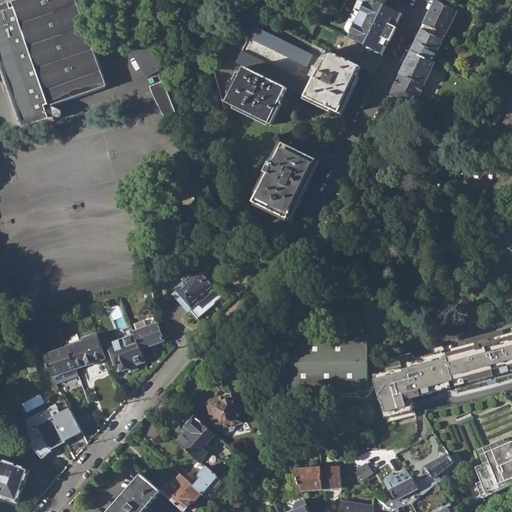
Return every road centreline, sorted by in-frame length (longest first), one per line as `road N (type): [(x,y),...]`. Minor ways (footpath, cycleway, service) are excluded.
road 1 (residential): [(422,0),(315,228),(271,277)]
road 2 (residential): [(54,511),(196,344)]
